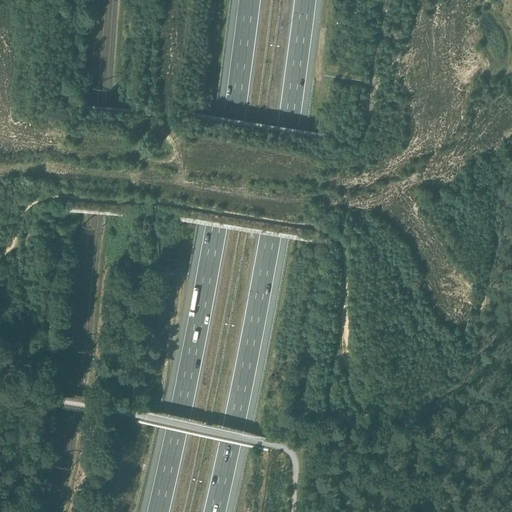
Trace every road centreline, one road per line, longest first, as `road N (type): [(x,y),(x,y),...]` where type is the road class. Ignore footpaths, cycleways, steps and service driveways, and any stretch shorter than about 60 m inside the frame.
road 1 (unknown): [(0,257),(23,210),(65,195),(199,207),(324,230),(345,253),(348,382),(418,496),(452,511)]
road 2 (motorway): [(213,511),(270,234),(304,0)]
road 3 (motorway): [(248,0),(215,226),(157,511)]
